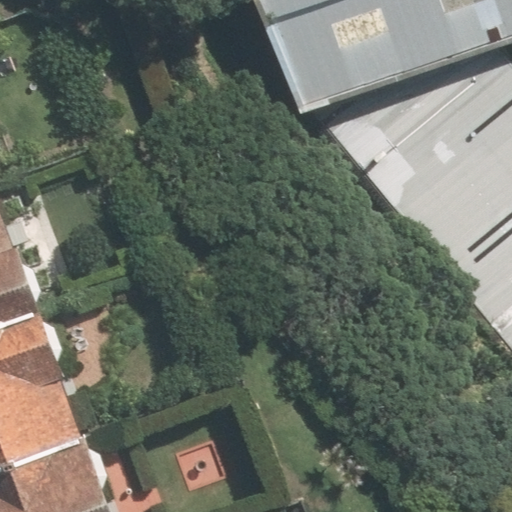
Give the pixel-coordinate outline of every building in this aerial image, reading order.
[(478,49),(511,37),(511,0),(257,0),(297,109),(478,49)] [(511,87),(478,49),(297,109),(511,381),(511,87)] [(0,204),(0,307),(33,295),(0,204)] [(33,295),(0,307),(0,454),(80,425),(33,295)] [(112,511),(80,425),(0,454),(0,511),(112,511)]
